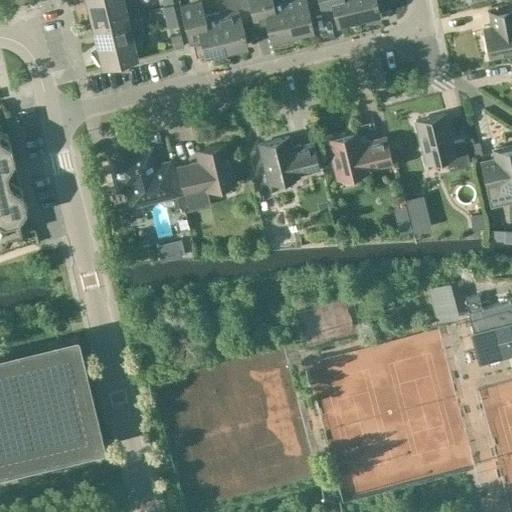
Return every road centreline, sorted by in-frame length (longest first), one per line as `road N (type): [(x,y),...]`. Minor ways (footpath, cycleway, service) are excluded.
road 1 (residential): [(154,511),(57,116)]
road 2 (residential): [(57,116),(421,28),(415,0)]
